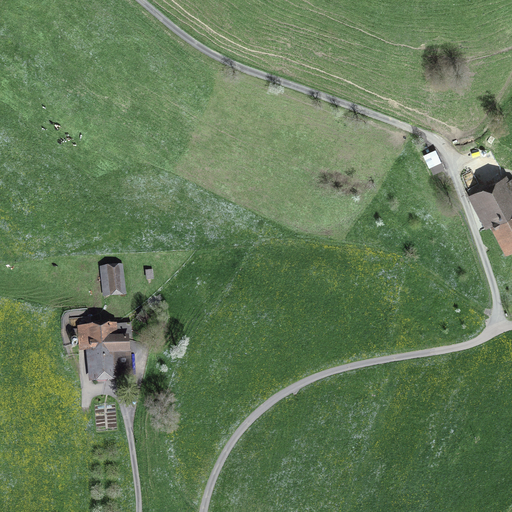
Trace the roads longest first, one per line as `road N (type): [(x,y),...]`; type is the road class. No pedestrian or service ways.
road 1 (unclassified): [(139,0),(232,64),(437,142),(450,159),(496,297),(494,325),(476,341),(344,367),(272,400),(229,445),(203,511)]
road 2 (track): [(138,511),(128,415),(141,340)]
